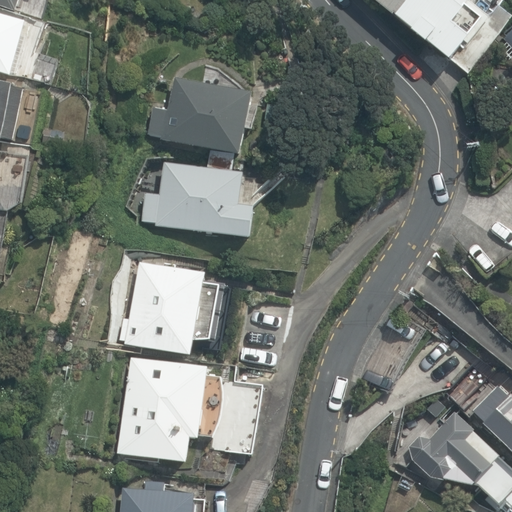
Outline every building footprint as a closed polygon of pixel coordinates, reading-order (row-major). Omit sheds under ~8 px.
[(0,0),(0,6),(13,11),(17,0),(0,0)] [(394,0),(453,45),(488,0),(394,0)] [(25,24),(0,16),(0,74),(9,77),(25,24)] [(0,135),(2,136),(11,83),(0,81),(0,135)] [(171,83),(161,145),(251,159),(261,97),(171,83)] [(247,175),(168,164),(164,198),(145,196),(141,233),(264,249),(268,213),(243,210),(247,175)] [(202,263),(136,254),(127,317),(121,316),(118,337),(185,347),(187,329),(213,333),(221,278),(200,275),(202,263)] [(117,447),(187,455),(197,358),(128,350),(117,447)] [(245,452),(254,385),(225,381),(226,373),(213,372),(203,446),(245,452)] [(492,430),(511,449),(511,399),(500,387),(470,417),(487,435),(492,430)] [(511,511),(511,465),(453,411),(411,458),(430,479),(475,481),(506,511),(511,511)] [(167,493),(168,484),(148,482),(147,490),(124,488),(122,511),(207,511),(209,502),(197,501),(198,495),(167,493)]
